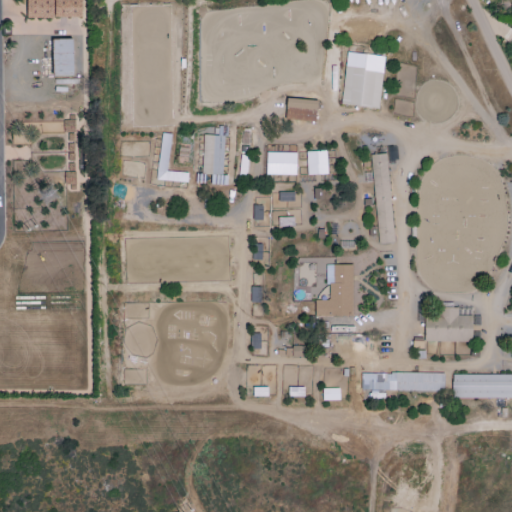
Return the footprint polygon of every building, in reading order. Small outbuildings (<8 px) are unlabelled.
[(81,0),(65,0),(51,0),(26,0),(27,18),(82,16),(81,0)] [(52,39),(53,76),(73,76),(72,38),(52,39)] [(378,108),(384,56),(347,52),(341,104),(378,108)] [(316,120),(317,99),(286,98),(285,119),(316,120)] [(77,119),(63,119),(63,132),(67,132),(68,170),(77,170),(77,119)] [(203,134),(201,173),(211,173),(211,183),(215,183),(215,176),(222,176),(224,126),(214,126),(213,135),(203,134)] [(170,134),(162,133),(156,179),(186,182),(187,173),(166,170),(170,134)] [(327,174),(326,150),(306,151),(306,174),(327,174)] [(266,174),(295,174),(295,152),(266,152),(266,174)] [(393,243),(387,153),(371,154),(377,243),(393,243)] [(294,192),(278,191),(278,201),(294,201),(294,192)] [(261,220),(261,205),(253,205),(252,219),(261,220)] [(293,217),(278,217),(278,227),(294,227),(293,217)] [(351,264),(327,264),(327,299),(314,300),(315,316),(352,316),(351,264)] [(457,315),(458,310),(424,310),(424,340),(471,341),(472,315),(457,315)] [(260,348),(259,333),(250,333),(251,349),(260,348)] [(277,347),(277,356),(305,357),(305,348),(277,347)] [(361,372),(361,390),(444,391),(444,373),(361,372)] [(511,374),(452,375),(452,398),(511,397),(511,374)] [(266,386),(253,386),(252,396),(266,396),(266,386)] [(303,386),(288,387),(288,396),(303,396),(303,386)] [(323,400),(339,399),(339,388),(322,388),(323,400)]
